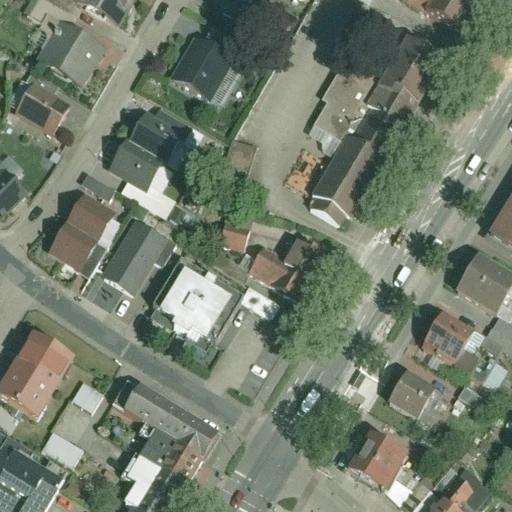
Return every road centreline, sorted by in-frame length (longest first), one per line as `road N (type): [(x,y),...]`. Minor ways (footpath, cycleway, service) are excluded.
road 1 (tertiary): [(511,79),(277,454)]
road 2 (residential): [(4,261),(79,171),(181,0)]
road 3 (residential): [(30,285),(277,454)]
